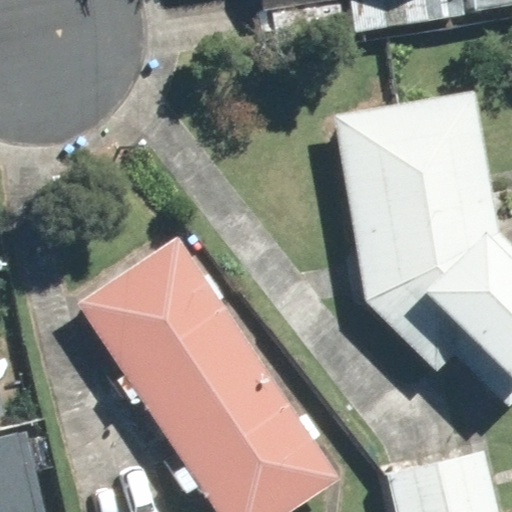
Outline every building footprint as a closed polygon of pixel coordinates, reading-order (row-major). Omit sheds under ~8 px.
[(240,0),(243,15),(336,0),(240,0)] [(511,0),(458,0),(460,14),(511,5),(511,0)] [(490,408),(511,386),(511,270),(476,236),(453,97),(315,120),(338,259),(346,308),(378,340),(416,378),(438,356),(490,408)] [(164,241),(56,314),(189,511),(295,511),(331,488),(164,241)] [(21,511),(1,430),(0,430),(0,511),(21,511)] [(478,511),(465,455),(369,477),(377,511),(478,511)]
